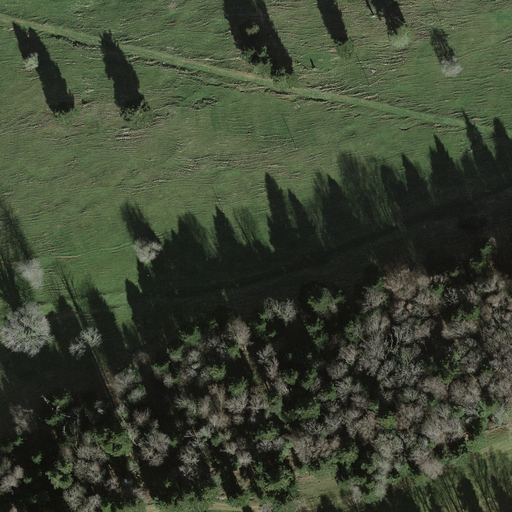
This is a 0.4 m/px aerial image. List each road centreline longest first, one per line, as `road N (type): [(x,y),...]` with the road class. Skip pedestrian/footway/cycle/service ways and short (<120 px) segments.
road 1 (track): [(511,127),(80,38),(0,11)]
road 2 (track): [(220,511),(341,503),(511,446)]
